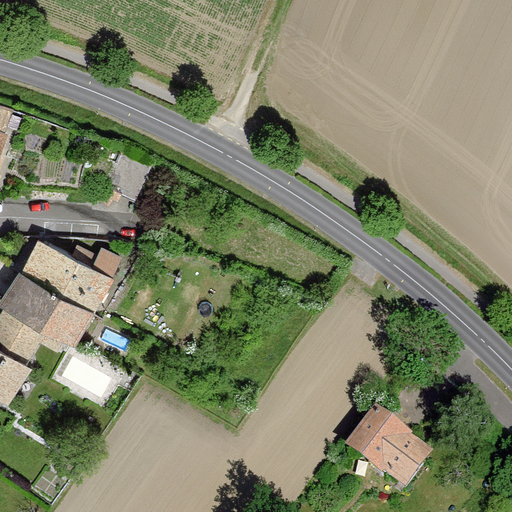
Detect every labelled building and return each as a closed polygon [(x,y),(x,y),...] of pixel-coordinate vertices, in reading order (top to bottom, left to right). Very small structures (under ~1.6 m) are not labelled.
[(0,132),(4,135),(12,112),(0,108),(0,132)] [(108,186),(101,201),(109,204),(113,196),(119,199),(122,193),(108,186)] [(113,278),(73,258),(41,243),(4,304),(9,306),(46,326),(75,342),(113,278)] [(113,278),(123,256),(103,247),(100,255),(78,244),(73,258),(113,278)] [(0,320),(0,393),(10,399),(30,368),(24,364),(46,326),(9,306),(0,320)] [(366,444),(430,492),(456,457),(392,409),(366,444)]
